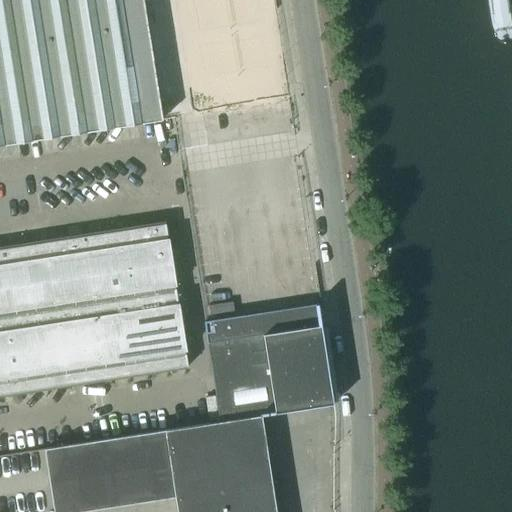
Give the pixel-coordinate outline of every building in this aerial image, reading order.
[(0,0),(0,145),(167,119),(148,0),(0,0)] [(511,21),(508,0),(487,0),(491,29),(493,34),(495,39),(497,42),(501,44),(505,44),(511,42),(511,39),(511,21)] [(196,51),(187,59),(192,87),(197,93),(195,93),(197,103),(227,98),(224,85),(236,74),(249,72),(246,60),(253,54),(240,56),(231,45),(235,41),(251,39),(248,24),(241,16),(233,17),(234,25),(224,27),(213,37),(210,37),(212,46),(202,47),(205,61),(196,51)] [(0,394),(187,366),(188,366),(166,224),(165,224),(0,249),(0,394)] [(211,318),(236,314),(234,301),(209,304),(211,318)] [(204,322),(220,422),(262,415),(333,404),(321,325),(318,304),(204,322)] [(277,511),(262,415),(220,422),(45,449),(54,511),(78,511),(176,497),(178,511),(277,511)]
